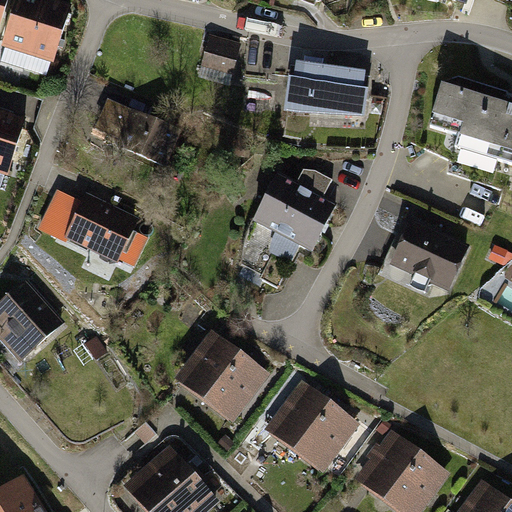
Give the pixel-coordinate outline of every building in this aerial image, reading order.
[(67,10),(35,0),(16,0),(0,52),(0,53),(49,68),(67,10)] [(240,47),(213,40),(203,76),(230,84),(240,47)] [(371,76),(289,61),(281,104),(363,119),(371,76)] [(511,108),(496,103),(501,86),(455,72),(438,76),(424,123),(455,132),(452,142),(511,159),(511,108)] [(177,129),(103,98),(89,132),(163,163),(177,129)] [(21,122),(0,115),(0,179),(4,181),(21,122)] [(331,205),(273,175),(249,221),(307,251),(331,205)] [(135,218),(80,193),(76,201),(51,190),(35,225),(129,268),(143,238),(129,232),(135,218)] [(466,246),(408,218),(386,263),(444,291),(466,246)] [(0,340),(20,363),(60,327),(19,282),(0,299),(0,340)] [(212,334),(174,384),(231,427),(269,377),(212,334)] [(359,428),(302,385),(267,431),(324,474),(359,428)] [(394,435),(357,483),(395,511),(424,511),(451,478),(394,435)] [(170,448),(122,490),(141,511),(213,511),(220,506),(170,448)] [(46,511),(23,474),(0,488),(0,511),(46,511)] [(511,511),(511,506),(483,484),(461,511),(511,511)]
